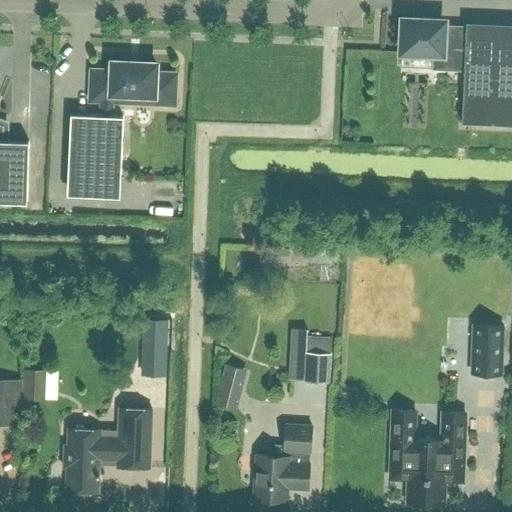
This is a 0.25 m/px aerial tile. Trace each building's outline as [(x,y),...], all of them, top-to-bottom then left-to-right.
[(402,40),(401,51),(433,52),(433,68),(464,69),(461,122),(511,124),(511,23),(466,21),(465,26),(443,25),(443,21),(430,20),(414,19),(403,19),(402,29),(401,40),(402,40)] [(70,113),(68,174),(67,193),(120,195),(121,177),(121,172),(123,116),(111,115),(111,100),(173,103),(174,95),(176,93),(176,83),(174,81),(175,74),(155,73),(156,63),(112,61),(111,71),(92,70),(91,99),(102,99),(101,115),(70,113)] [(0,201),(27,202),(29,141),(2,140),(3,125),(0,123),(0,201)] [(289,247),(260,246),(259,259),(289,261),(289,247)] [(143,318),(142,350),(166,351),(166,346),(167,319),(146,318),(143,318)] [(474,324),(472,372),(500,373),(502,325),(474,324)] [(329,381),(331,353),(331,335),(307,335),(307,327),(291,326),(288,379),(305,380),(329,381)] [(215,401),(237,407),(248,368),(226,362),(215,401)] [(45,370),(25,369),(24,397),(44,398),(45,370)] [(0,423),(4,423),(21,424),(23,380),(0,379),(0,423)] [(326,414),(327,382),(307,382),(306,414),(326,414)] [(64,444),(63,467),(67,467),(66,491),(98,492),(99,460),(117,461),(117,466),(149,467),(151,408),(119,406),(118,429),(68,427),(67,444),(64,444)] [(415,410),(393,409),(390,477),(408,478),(407,502),(443,503),(444,479),(462,480),(465,412),(443,411),(442,439),(414,438),(415,410)] [(286,423),(284,443),(275,442),(270,446),(270,454),(256,453),(254,497),(288,499),(288,487),(308,488),(312,425),(286,423)]
